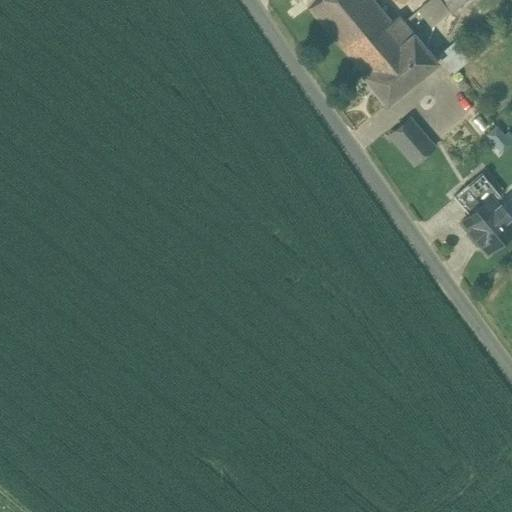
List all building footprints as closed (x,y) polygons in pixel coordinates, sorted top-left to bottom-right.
[(391,22),(373,0),(318,0),(309,8),(364,74),(413,33),(399,16),(391,22)] [(433,28),(451,13),(446,7),(439,0),(436,0),(421,14),(433,28)] [(439,0),(446,7),(451,13),(466,0),(439,0)] [(364,74),(363,75),(387,104),(438,62),(413,33),(364,74)] [(453,72),(467,60),(451,42),(437,54),(453,72)] [(410,118),(390,135),(413,163),(433,146),(410,118)] [(511,134),(499,122),(488,135),(506,152),(511,144),(511,134)] [(481,172),(454,196),(469,214),(489,197),(490,198),(498,191),(481,172)] [(469,214),(462,221),(488,251),(511,230),(511,223),(507,218),(509,216),(500,205),(498,207),(490,198),(489,197),(469,214)]
